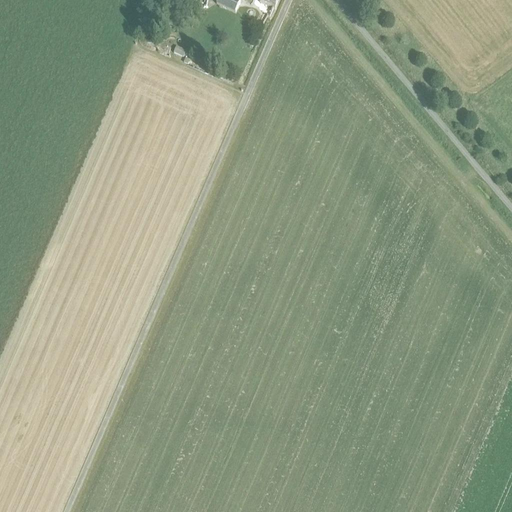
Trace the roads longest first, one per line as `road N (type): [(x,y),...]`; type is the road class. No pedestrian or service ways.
road 1 (track): [(67,511),(289,0)]
road 2 (track): [(511,211),(336,0)]
